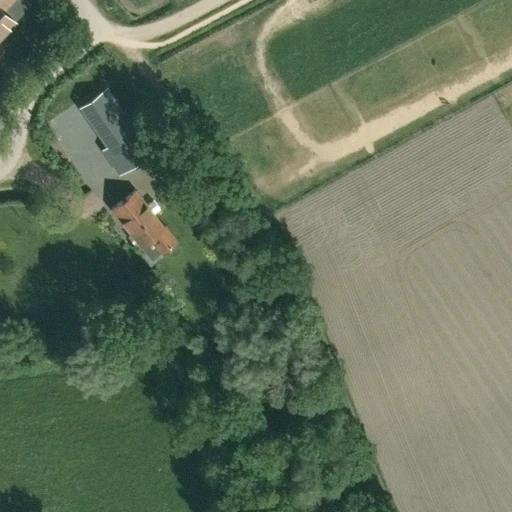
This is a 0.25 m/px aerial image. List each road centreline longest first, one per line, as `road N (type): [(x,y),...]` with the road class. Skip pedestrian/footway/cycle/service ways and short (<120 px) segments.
road 1 (track): [(102,28),(204,128),(246,190),(385,511)]
road 2 (track): [(246,190),(511,55)]
road 3 (unclassified): [(0,172),(13,158),(30,85),(102,28),(78,0)]
road 4 (track): [(303,161),(254,60),(276,17),(311,0)]
road 5 (track): [(216,0),(152,32),(102,28)]
